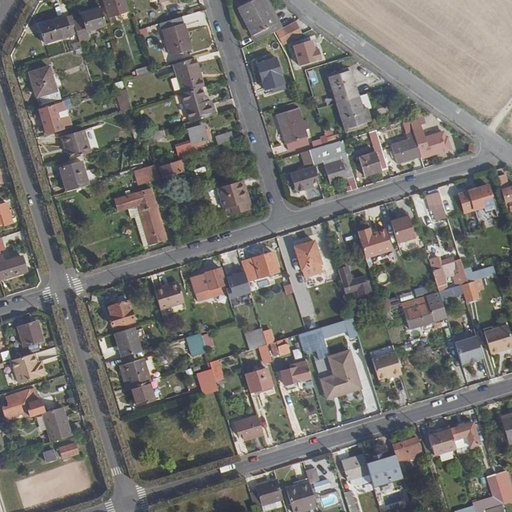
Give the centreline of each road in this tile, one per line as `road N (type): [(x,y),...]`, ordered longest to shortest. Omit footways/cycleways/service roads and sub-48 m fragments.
road 1 (residential): [(130,504),(511,386)]
road 2 (residential): [(300,0),(503,147)]
road 3 (residential): [(283,223),(480,162),(503,147)]
road 4 (residential): [(283,223),(214,0)]
road 5 (residential): [(63,291),(283,223)]
road 6 (residential): [(63,291),(130,504)]
road 7 (residential): [(0,83),(63,291)]
